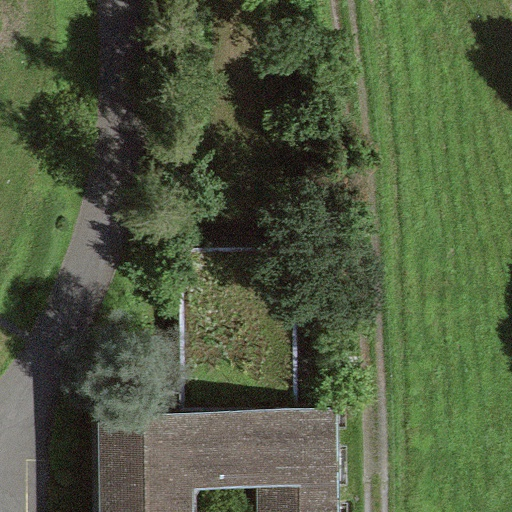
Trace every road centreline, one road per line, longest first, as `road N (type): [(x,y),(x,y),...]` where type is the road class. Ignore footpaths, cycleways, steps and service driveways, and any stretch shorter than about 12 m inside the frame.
road 1 (residential): [(116,0),(126,56),(68,304),(0,401)]
road 2 (unknown): [(68,304),(49,511)]
